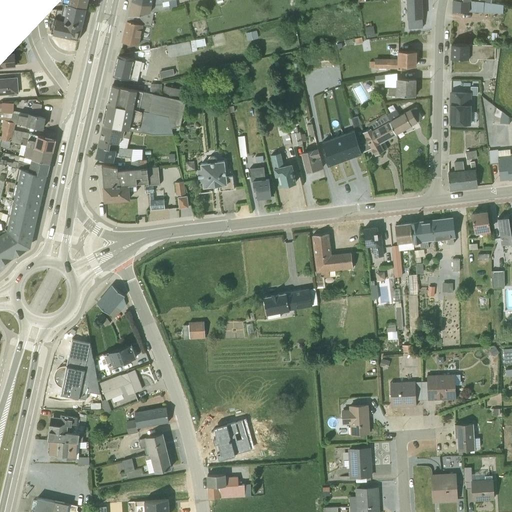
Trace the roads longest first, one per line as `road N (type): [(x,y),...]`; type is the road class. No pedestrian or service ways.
road 1 (residential): [(145,238),(435,201)]
road 2 (primary): [(103,0),(43,263)]
road 3 (residential): [(202,511),(182,418),(120,256)]
road 4 (primary): [(70,202),(116,0)]
road 5 (residential): [(435,201),(442,0)]
road 6 (primary): [(0,511),(47,323)]
